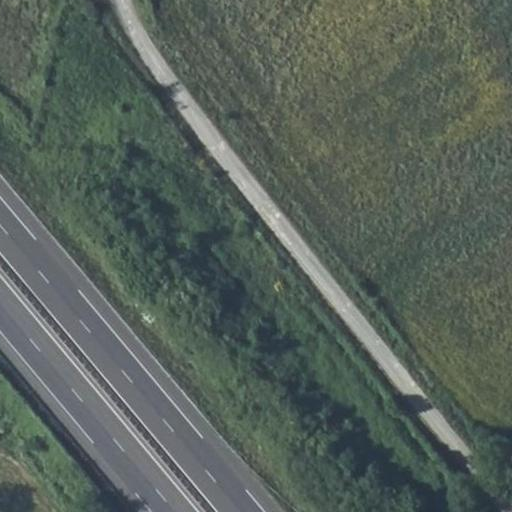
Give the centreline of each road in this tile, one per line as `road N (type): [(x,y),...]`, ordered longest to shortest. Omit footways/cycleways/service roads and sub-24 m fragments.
road 1 (track): [(507,511),(146,58),(123,0)]
road 2 (motorway): [(240,511),(0,224)]
road 3 (motorway): [(0,303),(174,511)]
